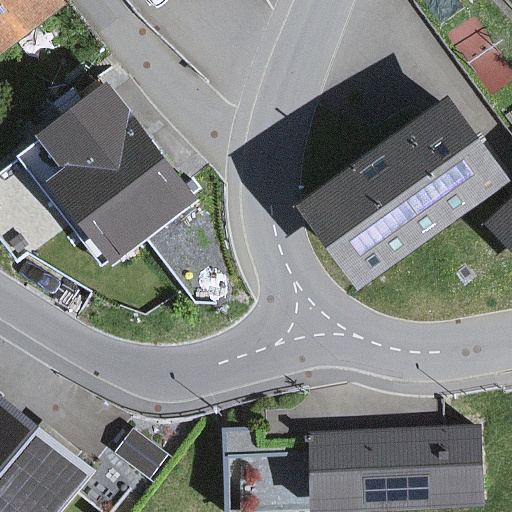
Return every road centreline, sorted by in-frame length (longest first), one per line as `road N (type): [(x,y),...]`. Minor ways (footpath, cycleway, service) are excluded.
road 1 (unclassified): [(309,321),(269,348),(162,375),(89,351),(0,297)]
road 2 (residential): [(274,152),(235,145),(191,113),(98,0)]
road 3 (residential): [(511,345),(439,354),(388,350),(309,321)]
road 4 (residential): [(309,321),(277,243),(274,152)]
road 5 (residential): [(274,152),(324,0)]
